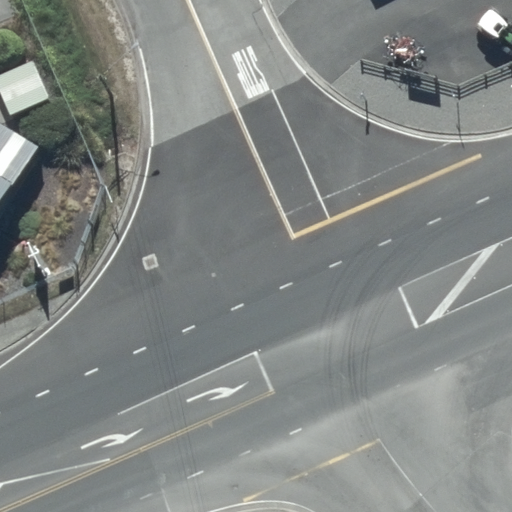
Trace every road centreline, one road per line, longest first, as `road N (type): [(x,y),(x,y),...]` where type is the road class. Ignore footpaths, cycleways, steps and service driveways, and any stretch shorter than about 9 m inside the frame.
road 1 (trunk): [(0,417),(316,274)]
road 2 (trunk): [(355,379),(49,511)]
road 3 (unclassified): [(316,274),(187,0)]
road 4 (trunk): [(316,274),(511,192)]
road 5 (trunk): [(511,310),(355,379)]
road 6 (tertiary): [(355,379),(375,439),(436,511)]
